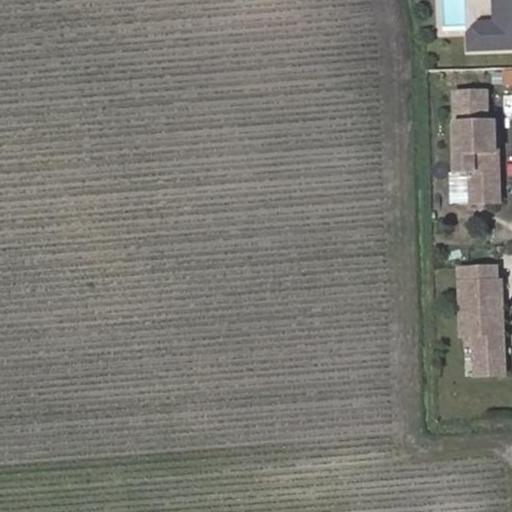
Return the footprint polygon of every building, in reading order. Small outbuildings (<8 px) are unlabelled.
[(511,0),(493,0),(494,24),(478,25),(468,35),(469,55),(511,53),(511,0)] [(453,109),(453,124),(485,123),(484,108),(453,109)] [(473,203),(502,202),(499,138),(486,139),(485,123),(453,124),(455,172),(472,172),(473,203)] [(502,202),(473,203),(474,218),(502,217),(502,202)] [(480,339),(480,366),(508,365),(506,289),(487,289),(487,286),(478,286),(478,269),(468,270),(470,339),(480,339)] [(487,289),(506,289),(506,269),(478,269),(478,286),(487,286),(487,289)] [(480,380),(509,380),(508,365),(480,366),(480,380)]
